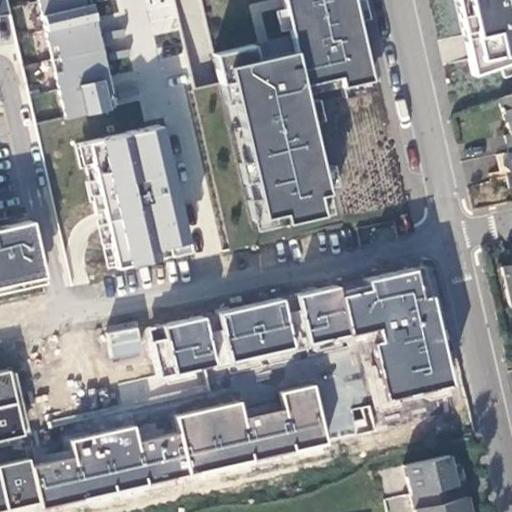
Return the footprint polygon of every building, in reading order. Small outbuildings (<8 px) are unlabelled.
[(0,0),(0,15),(8,14),(5,0),(0,0)] [(37,0),(63,117),(115,105),(91,0),(37,0)] [(280,0),(293,51),(255,59),(252,45),(215,53),(224,106),(253,229),(331,210),(325,188),(336,185),(316,94),(372,82),(357,21),(368,20),(362,0),(280,0)] [(511,0),(463,0),(480,75),(511,64),(511,0)] [(511,90),(495,95),(507,131),(501,132),(505,149),(511,147),(511,90)] [(156,126),(75,147),(108,271),(187,254),(156,126)] [(511,147),(505,149),(498,151),(501,166),(506,165),(510,182),(511,181),(511,147)] [(0,294),(43,285),(29,220),(0,226),(0,294)] [(511,249),(508,251),(510,260),(496,263),(505,303),(511,301),(511,249)] [(372,333),(389,400),(445,387),(423,266),(144,328),(157,379),(372,333)] [(106,331),(109,359),(141,355),(138,327),(106,331)] [(16,368),(0,371),(0,439),(29,433),(16,368)] [(0,511),(324,442),(310,384),(279,392),(284,410),(246,420),(241,401),(177,416),(182,433),(137,445),(132,426),(70,441),(74,455),(28,466),(27,458),(0,463),(0,511)] [(356,429),(373,426),(369,405),(352,408),(356,429)] [(441,484),(460,480),(456,461),(447,463),(445,452),(374,469),(385,511),(464,511),(468,511),(464,493),(428,502),(424,488),(441,484)]
